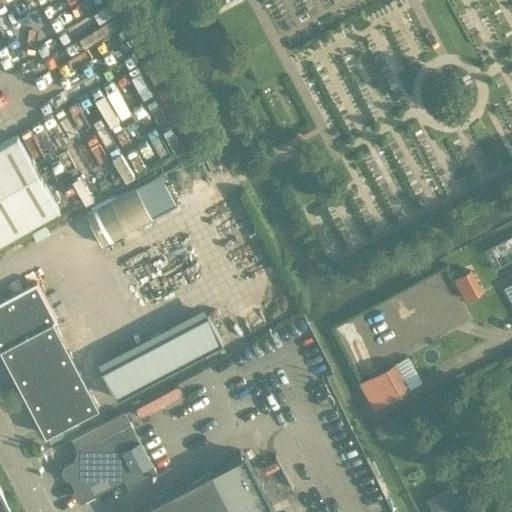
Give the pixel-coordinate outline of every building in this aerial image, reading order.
[(0,241),(58,208),(16,135),(0,144),(0,241)] [(87,208),(100,241),(178,209),(164,176),(87,208)] [(47,225),(31,233),(35,241),(51,233),(47,225)] [(465,299),(480,292),(468,270),(453,278),(465,299)] [(0,348),(0,349),(45,434),(98,406),(53,321),(57,319),(37,280),(0,299),(0,348)] [(223,341),(207,313),(101,369),(116,397),(223,341)] [(396,361),(359,382),(374,408),(411,388),(396,361)] [(154,471),(123,410),(70,438),(76,449),(72,460),(62,465),(60,471),(64,478),(69,480),(73,487),(71,492),(75,499),(81,501),(123,479),(126,486),(154,471)] [(252,511),(269,503),(243,453),(211,470),(210,469),(162,496),(130,511),(252,511)] [(457,511),(446,489),(428,498),(435,511),(457,511)] [(0,510),(9,506),(0,490),(0,510)] [(273,511),(269,503),(252,511),(273,511)]
